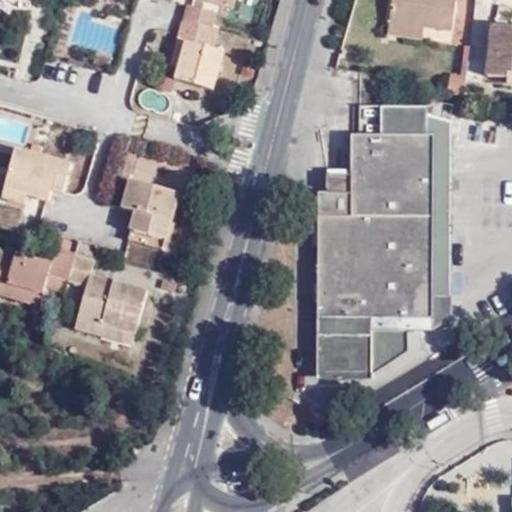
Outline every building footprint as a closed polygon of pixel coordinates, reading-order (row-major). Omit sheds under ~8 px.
[(393,0),(389,26),(419,31),(452,36),(457,0),(393,0)] [(210,10),(182,3),(178,20),(206,26),(210,10)] [(208,46),(211,28),(206,26),(178,20),(174,34),(168,58),(173,61),(172,79),(210,88),(219,50),(208,46)] [(419,31),(389,26),(388,34),(418,39),(419,31)] [(490,88),(498,31),(493,30),(485,88),(490,88)] [(511,32),(498,31),(490,88),(502,90),(503,79),(511,80),(511,32)] [(108,68),(109,66),(111,58),(95,53),(92,63),(104,67),(108,68)] [(449,78),(446,96),(463,100),(465,82),(449,78)] [(511,91),(511,80),(503,79),(502,90),(511,91)] [(323,193),(323,194),(321,372),(361,372),(397,349),(396,336),(361,336),(361,317),(422,318),(423,136),(424,107),(378,107),(378,135),(356,135),(355,175),(324,175),(323,193)] [(423,136),(422,318),(361,317),(361,336),(396,336),(397,349),(361,372),(321,372),(323,194),(316,194),(315,379),(364,380),(405,353),(403,331),(429,331),(431,136),(423,136)] [(22,198),(45,205),(50,190),(61,192),(69,165),(16,151),(5,188),(0,187),(0,200),(21,205),(22,198)] [(130,229),(167,240),(181,190),(126,177),(123,192),(138,197),(134,212),(130,229)] [(123,192),(120,206),(134,212),(138,197),(123,192)] [(130,229),(126,242),(163,252),(167,240),(130,229)] [(0,298),(36,310),(39,300),(46,276),(67,282),(74,258),(52,251),(48,270),(0,256),(0,298)] [(67,282),(64,289),(83,293),(71,331),(98,339),(103,326),(135,334),(146,292),(88,276),(91,264),(74,258),(67,282)] [(39,300),(60,305),(64,289),(67,282),(46,276),(39,300)] [(103,326),(98,339),(131,349),(135,334),(103,326)]
